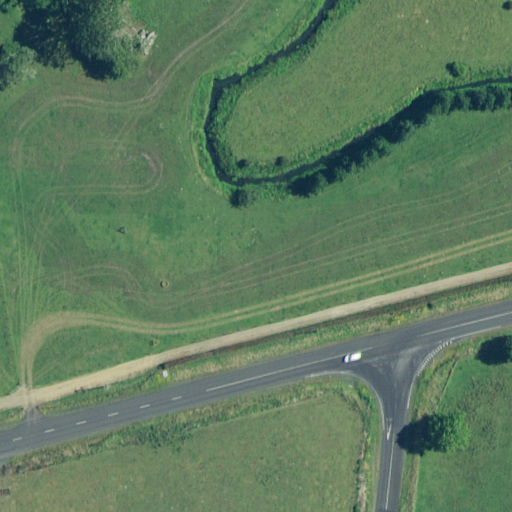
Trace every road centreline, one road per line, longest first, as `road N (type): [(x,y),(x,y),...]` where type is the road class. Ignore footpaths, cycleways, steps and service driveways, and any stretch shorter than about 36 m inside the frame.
road 1 (unclassified): [(386,345),(0,442)]
road 2 (unclassified): [(386,511),(398,387),(386,345)]
road 3 (unclassified): [(511,311),(386,345)]
